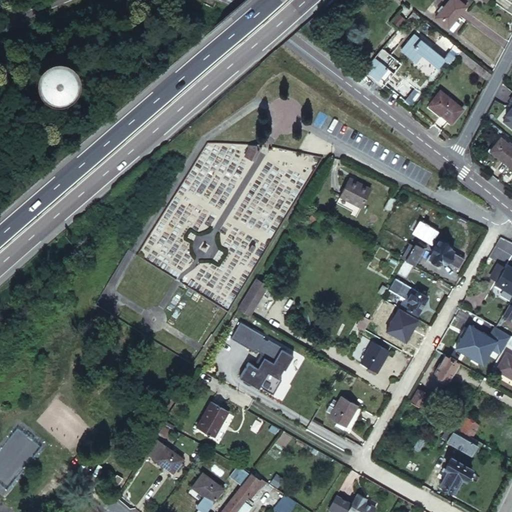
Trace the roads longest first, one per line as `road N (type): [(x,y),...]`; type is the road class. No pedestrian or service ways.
road 1 (trunk): [(0,261),(302,0)]
road 2 (trunk): [(269,0),(0,233)]
road 3 (residential): [(495,224),(356,462)]
road 4 (tertiary): [(452,164),(232,0)]
road 5 (residential): [(495,224),(282,112)]
road 6 (unclassified): [(452,164),(511,47)]
